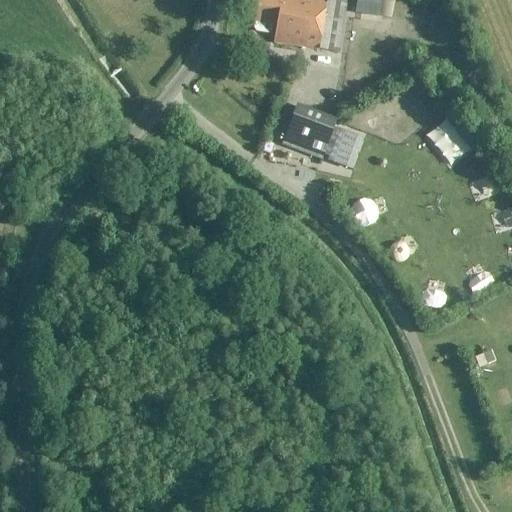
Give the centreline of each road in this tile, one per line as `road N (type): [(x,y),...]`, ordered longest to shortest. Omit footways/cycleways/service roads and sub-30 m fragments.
road 1 (unclassified): [(27,511),(20,354),(35,263),(86,183),(190,66),(212,0)]
road 2 (track): [(417,351),(482,511)]
road 3 (track): [(83,0),(160,102)]
